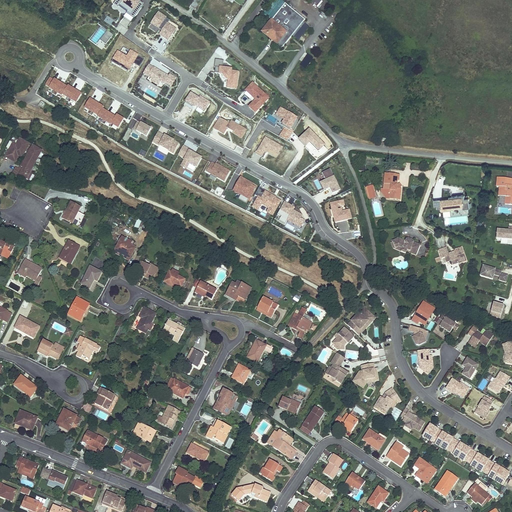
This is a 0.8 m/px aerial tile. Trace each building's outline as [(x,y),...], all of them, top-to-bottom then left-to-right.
[(145,4),(139,0),(116,0),(114,3),(119,7),(120,6),(128,11),(127,12),(134,18),(145,4)] [(285,4),(280,0),(274,0),(263,14),(271,21),(285,4)] [(329,2),(326,0),(311,0),(311,1),(323,10),(329,2)] [(277,44),(282,48),(292,36),(303,23),(305,20),(285,4),(271,21),(262,32),(270,39),(272,37),(279,42),(277,44)] [(160,35),(168,41),(176,29),(168,24),(167,24),(166,26),(162,23),(166,18),(159,13),(151,24),(158,28),(160,27),(164,29),(160,35)] [(107,16),(104,22),(110,26),(114,21),(107,16)] [(307,27),(303,23),(292,36),(297,40),(307,27)] [(113,35),(109,32),(105,38),(103,36),(100,40),(106,45),(113,35)] [(101,49),(105,44),(100,40),(96,45),(101,49)] [(144,59),(123,46),(119,53),(118,52),(113,60),(130,69),(133,63),(136,59),(138,60),(135,64),(140,67),(144,59)] [(302,61),(307,54),(305,52),(299,59),(302,61)] [(312,63),(305,58),(301,65),(307,69),(312,63)] [(224,60),(215,59),(214,67),(216,68),(215,71),(217,71),(216,74),(219,74),(222,74),(226,80),(228,80),(227,88),(236,89),(238,72),(231,71),(231,69),(223,68),(224,60)] [(130,69),(113,60),(112,63),(128,72),(130,69)] [(162,88),(169,77),(149,66),(144,74),(149,77),(147,79),(162,88)] [(224,87),(227,88),(228,80),(226,80),(222,74),(219,74),(219,77),(224,83),(224,87)] [(249,107),(255,112),(269,98),(253,83),(246,90),(247,91),(256,99),(253,102),(249,107)] [(244,94),(253,102),(256,99),(247,91),(244,94)] [(199,99),(191,94),(184,105),(192,110),(195,105),(204,111),(210,102),(200,96),(199,99)] [(290,129),(297,118),(281,109),(277,115),(286,121),(283,126),(277,123),(274,127),(282,132),(290,137),(294,131),(290,129)] [(230,124),(220,118),(213,129),(223,134),(228,127),(234,131),(233,133),(241,138),(246,129),(231,120),(230,124)] [(147,136),(151,129),(141,123),(136,131),(147,136)] [(324,146),(309,131),(300,140),(306,146),(309,143),(318,152),(324,146)] [(173,141),(158,132),(153,142),(174,153),(178,145),(173,142),(173,141)] [(282,132),(279,137),(288,141),(290,137),(282,132)] [(264,157),(267,150),(278,155),(283,145),(264,136),(256,154),(264,157)] [(23,158),(30,145),(21,140),(18,146),(16,145),(12,151),(10,151),(7,157),(17,163),(20,156),(23,158)] [(190,150),(183,146),(178,155),(185,158),(181,166),(186,169),(189,163),(196,167),(201,158),(193,153),(189,151),(190,150)] [(31,172),(43,152),(34,147),(22,168),(24,169),(23,171),(16,168),(12,176),(19,178),(21,175),(29,180),(33,173),(31,172)] [(144,158),(147,152),(142,149),(139,155),(144,158)] [(215,164),(211,162),(206,171),(211,174),(217,177),(225,181),(230,171),(215,164)] [(330,169),(322,173),(326,181),(330,188),(332,194),(340,190),(330,169)] [(399,175),(385,174),(383,189),(381,189),(381,192),(386,199),(400,200),(401,189),(396,188),(397,181),(399,181),(399,175)] [(253,186),(254,185),(241,177),(234,191),(249,199),(255,187),(253,186)] [(496,187),(499,187),(499,196),(506,197),(505,204),(511,204),(511,193),(511,194),(511,187),(511,185),(506,185),(506,179),(497,178),(496,187)] [(324,191),(330,188),(326,181),(320,184),(324,191)] [(266,191),(259,187),(255,196),(258,197),(253,208),(258,210),(261,204),(269,208),(267,212),(273,215),(280,201),(273,197),(273,196),(266,192),(266,191)] [(468,198),(464,198),(464,195),(449,197),(449,199),(446,200),(446,199),(440,200),(441,205),(437,205),(437,208),(441,208),(442,210),(450,209),(450,208),(463,206),(463,209),(469,208),(468,198)] [(62,219),(72,224),(76,216),(81,207),(72,202),(66,212),(65,214),(62,219)] [(294,207),(284,202),(277,214),(281,216),(279,221),(285,224),(287,220),(297,225),(300,227),(304,220),(300,218),(301,215),(292,210),(294,207)] [(334,217),(335,223),(351,219),(349,209),(342,211),(340,205),(337,206),(336,202),(330,203),(333,215),(334,215),(335,217),(334,217)] [(134,229),(141,232),(144,223),(137,220),(134,229)] [(307,222),(304,220),(300,227),(297,225),(294,230),(301,233),(307,222)] [(511,227),(509,228),(509,231),(497,230),(496,239),(511,240),(511,237),(511,227)] [(406,241),(399,238),(392,241),(393,242),(396,248),(399,247),(407,250),(417,254),(420,245),(412,242),(407,240),(406,239),(406,241)] [(11,254),(15,246),(11,244),(10,246),(4,243),(0,240),(0,252),(6,256),(8,252),(11,254)] [(131,257),(136,248),(121,240),(116,250),(131,257)] [(60,259),(69,242),(68,241),(59,258),(60,259)] [(60,259),(65,261),(71,264),(80,248),(69,242),(60,259)] [(396,248),(393,242),(391,243),(394,248),(406,254),(407,252),(407,250),(399,247),(396,248)] [(446,248),(439,250),(442,259),(445,258),(446,262),(449,262),(450,265),(452,266),(466,261),(461,247),(455,250),(454,252),(449,254),(446,248)] [(38,286),(40,282),(42,278),(39,276),(42,271),(33,266),(34,264),(26,260),(20,272),(27,276),(36,280),(34,284),(38,286)] [(152,275),(155,276),(159,269),(151,265),(150,267),(142,262),(137,271),(142,273),(141,275),(150,279),(152,275)] [(506,282),(508,275),(501,273),(501,271),(483,266),(480,276),(493,280),(494,275),(500,277),(499,280),(506,282)] [(90,289),(95,280),(98,281),(102,273),(91,267),(82,284),(90,289)] [(174,283),(182,287),(186,280),(178,276),(172,273),(170,272),(165,282),(173,285),(174,283)] [(204,295),(213,300),(218,290),(201,282),(195,293),(203,297),(204,295)] [(237,295),(246,300),(252,289),(239,282),(236,287),(232,285),(226,296),(235,300),(237,295)] [(69,315),(81,321),(90,304),(78,298),(69,315)] [(267,315),(272,317),(278,306),(263,298),(258,307),(268,313),(267,315)] [(435,309),(424,302),(414,318),(419,321),(425,325),(435,309)] [(485,315),(500,319),(504,306),(488,302),(485,315)] [(0,318),(3,321),(4,320),(8,322),(12,314),(8,312),(0,307),(0,318)] [(143,319),(138,329),(146,333),(149,329),(152,323),(156,315),(145,308),(140,317),(143,319)] [(303,308),(297,319),(293,328),(300,332),(298,336),(301,338),(307,328),(310,321),(303,318),(305,313),(307,310),(303,308)] [(367,310),(364,308),(357,315),(359,318),(367,310)] [(368,321),(373,316),(367,310),(359,318),(357,315),(348,325),(359,335),(371,323),(368,321)] [(455,330),(458,325),(448,319),(449,318),(443,314),(437,324),(453,334),(455,330)] [(34,338),(40,327),(21,317),(16,328),(34,338)] [(288,326),(293,328),(297,319),(293,317),(288,326)] [(173,340),(176,341),(179,342),(186,329),(169,321),(164,330),(176,336),(173,340)] [(423,335),(424,330),(411,326),(409,330),(415,332),(416,333),(415,336),(413,338),(417,345),(418,346),(420,345),(427,341),(424,337),(423,335)] [(487,346),(494,335),(486,330),(483,336),(477,331),(478,329),(473,326),(468,334),(473,337),(471,340),(477,345),(480,341),(487,346)] [(348,343),(354,336),(345,327),(338,334),(340,335),(333,343),(335,345),(335,346),(335,347),(338,349),(344,349),(344,343),(346,341),(348,343)] [(81,359),(82,357),(83,356),(87,358),(91,349),(99,353),(101,348),(97,346),(97,345),(83,337),(79,343),(83,345),(81,347),(80,346),(77,351),(79,351),(77,356),(81,359)] [(248,357),(257,362),(264,349),(271,353),(273,348),(266,344),(266,345),(257,340),(248,357)] [(48,354),(59,360),(63,351),(44,341),(39,352),(47,356),(48,354)] [(511,342),(503,345),(506,355),(507,355),(508,356),(506,363),(511,364),(511,342)] [(187,362),(192,365),(198,367),(205,354),(194,349),(187,362)] [(429,350),(418,351),(419,360),(422,359),(422,364),(420,368),(428,374),(433,368),(432,356),(430,356),(427,356),(427,354),(429,354),(429,350)] [(339,367),(343,361),(335,356),(331,363),(333,364),(331,368),(332,369),(329,375),(332,377),(333,381),(336,380),(341,383),(348,372),(343,369),(342,368),(341,369),(341,370),(339,369),(340,368),(339,367)] [(476,366),(467,358),(461,364),(462,366),(460,368),(462,369),(459,373),(466,378),(473,370),(476,366)] [(362,371),(359,371),(353,381),(361,386),(365,380),(373,378),(374,381),(379,380),(377,372),(374,373),(373,369),(375,368),(374,363),(361,365),(362,371)] [(232,377),(244,383),(250,371),(239,365),(232,377)] [(505,386),(509,378),(500,372),(496,380),(495,379),(492,383),(491,382),(487,388),(497,394),(501,388),(503,385),(505,386)] [(32,398),(38,389),(22,376),(15,386),(32,398)] [(365,380),(361,386),(363,388),(367,382),(374,381),(373,378),(365,380)] [(186,394),(187,394),(188,395),(192,389),(174,380),(169,391),(183,399),(186,394)] [(460,383),(459,385),(452,380),(447,388),(455,393),(456,391),(464,397),(468,391),(463,388),(464,386),(460,383)] [(109,411),(112,404),(111,404),(115,395),(102,388),(98,395),(100,396),(96,404),(109,411)] [(369,399),(374,391),(369,388),(364,396),(369,399)] [(394,403),(399,399),(392,389),(385,393),(384,396),(387,398),(385,401),(382,399),(380,397),(374,408),(384,414),(391,401),(394,403)] [(224,390),(220,397),(222,398),(220,403),(218,402),(214,409),(223,414),(227,407),(231,409),(235,402),(230,400),(233,395),(224,390)] [(301,404),(292,400),(292,401),(283,397),(279,407),(288,410),(288,409),(297,413),(301,404)] [(490,406),(492,402),(484,397),(474,413),(483,418),(488,410),(490,407),(490,406)] [(396,404),(400,401),(399,399),(394,403),(391,401),(384,414),(385,414),(389,407),(393,409),(396,404)] [(160,422),(172,428),(180,412),(169,406),(163,418),(160,422)] [(304,425),(312,431),(324,413),(316,407),(304,425)] [(408,412),(408,411),(405,409),(400,416),(403,418),(402,421),(405,423),(410,426),(412,427),(419,431),(424,423),(408,412)] [(81,419),(65,410),(58,424),(69,431),(73,423),(75,421),(79,423),(81,419)] [(16,424),(24,428),(33,431),(38,419),(21,412),(16,424)] [(358,422),(349,416),(346,414),(342,420),(339,424),(342,426),(343,425),(351,430),(358,422)] [(214,436),(216,437),(215,439),(220,442),(225,434),(227,435),(231,427),(218,421),(214,428),(212,427),(206,437),(212,440),(214,436)] [(150,442),(155,432),(139,423),(134,434),(150,442)] [(301,429),(309,435),(312,431),(304,425),(301,429)] [(435,428),(434,429),(429,425),(422,436),(431,441),(432,440),(438,430),(435,428)] [(280,430),(279,432),(278,433),(275,432),(272,436),(278,440),(273,446),(291,459),(296,450),(286,444),(288,441),(290,443),(293,439),(280,430)] [(435,443),(440,447),(447,436),(441,433),(442,432),(438,430),(432,440),(435,442),(435,443)] [(82,445),(86,447),(88,444),(102,452),(108,441),(89,431),(82,445)] [(379,448),(384,440),(370,431),(364,440),(372,445),(373,444),(379,448)] [(446,449),(450,451),(456,441),(452,439),(452,440),(447,436),(440,447),(446,450),(446,449)] [(452,454),(458,458),(464,447),(459,444),(459,443),(456,441),(450,451),(453,453),(452,454)] [(401,466),(408,457),(401,452),(404,448),(396,443),(388,455),(392,457),(394,458),(392,460),(401,466)] [(102,452),(88,444),(86,447),(101,455),(102,452)] [(204,461),(208,452),(192,444),(187,452),(204,461)] [(464,460),(467,462),(474,452),(470,450),(464,447),(458,458),(463,461),(464,460)] [(133,466),(146,473),(151,463),(128,451),(122,464),(131,469),(133,466)] [(470,465),(475,469),(482,458),(477,455),(477,454),(474,452),(467,462),(471,464),(470,465)] [(343,460),(339,457),(335,454),(330,462),(332,463),(325,473),(333,478),(339,468),(338,467),(343,460)] [(26,473),(25,474),(24,476),(34,480),(39,466),(20,458),(17,466),(20,467),(19,470),(26,473)] [(482,471),(485,473),(491,463),(488,461),(487,461),(482,458),(475,469),(481,472),(482,471)] [(424,481),(434,468),(421,459),(415,466),(420,470),(416,475),(424,481)] [(280,472),(281,469),(283,467),(270,460),(267,465),(265,463),(259,473),(273,481),(275,477),(273,475),(276,470),(280,472)] [(487,476),(493,480),(500,469),(494,466),(495,465),(491,463),(485,473),(488,475),(487,476)] [(174,482),(179,485),(180,483),(190,488),(195,478),(187,474),(188,473),(179,468),(176,473),(178,474),(174,482)] [(434,468),(424,481),(427,484),(437,471),(434,468)] [(493,480),(502,485),(509,474),(506,472),(505,472),(500,469),(493,480)] [(59,484),(60,484),(65,486),(68,478),(52,472),(52,473),(48,471),(45,479),(49,480),(49,481),(54,483),(55,482),(59,484)] [(359,489),(365,481),(353,472),(346,481),(355,487),(356,487),(359,489)] [(450,486),(452,487),(458,479),(448,472),(435,490),(445,498),(448,494),(445,492),(450,486)] [(97,489),(78,481),(73,492),(83,497),(84,495),(93,499),(97,489)] [(325,500),(331,492),(316,481),(308,491),(316,496),(317,494),(325,500)] [(173,483),(189,491),(190,488),(180,483),(179,485),(174,482),(173,483)] [(6,485),(0,483),(0,492),(2,493),(1,497),(13,502),(18,491),(5,486),(6,485)] [(267,502),(271,493),(262,489),(263,488),(255,484),(243,487),(244,494),(252,492),(260,496),(259,498),(267,502)] [(478,502),(482,505),(486,500),(489,502),(492,498),(484,491),(478,487),(475,484),(468,493),(473,498),(474,498),(474,497),(477,499),(476,500),(478,502)] [(384,501),(389,493),(379,487),(369,502),(377,507),(382,500),(384,501)] [(122,511),(126,502),(117,498),(118,497),(107,492),(103,502),(114,506),(113,508),(122,511)] [(46,499),(38,496),(36,500),(26,496),(22,507),(30,510),(35,511),(40,511),(43,507),(46,499)] [(304,511),(307,508),(301,504),(299,503),(296,508),(297,509),(296,511),(295,511),(304,511)]
